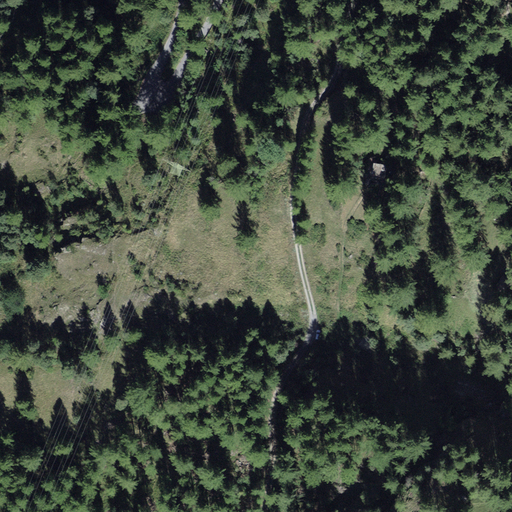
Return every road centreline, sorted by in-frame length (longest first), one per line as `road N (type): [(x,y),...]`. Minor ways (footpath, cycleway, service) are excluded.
road 1 (track): [(255,511),(281,390),(306,353),(314,321),(291,199),(303,117),(336,76),(351,0)]
road 2 (track): [(428,0),(434,36),(378,142),(390,159),(495,55),(510,0)]
road 3 (track): [(177,0),(155,74),(164,80),(218,0)]
